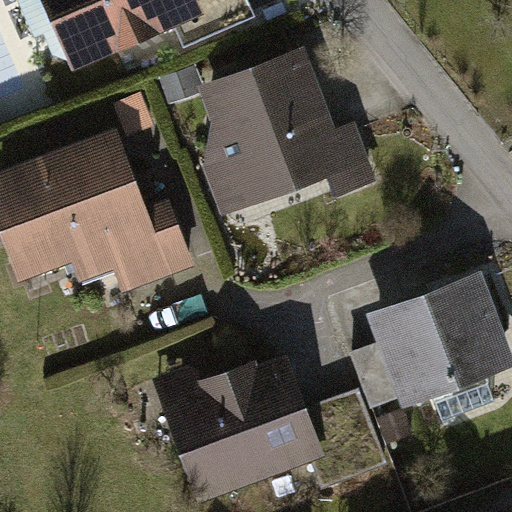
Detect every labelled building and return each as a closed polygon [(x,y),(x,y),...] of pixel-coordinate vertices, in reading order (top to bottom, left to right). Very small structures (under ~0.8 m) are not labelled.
[(204,0),(58,0),(83,61),(208,10),(204,0)] [(319,59),(205,94),(239,205),(354,169),(319,59)] [(123,144),(0,188),(0,215),(25,285),(86,263),(103,309),(207,271),(182,202),(149,214),(123,144)] [(511,334),(487,268),(372,310),(406,399),(511,359),(511,334)] [(204,368),(160,385),(206,499),(320,454),(278,351),(208,379),(204,368)]
